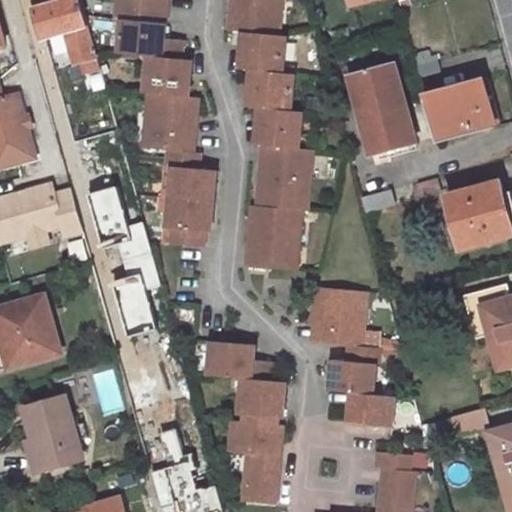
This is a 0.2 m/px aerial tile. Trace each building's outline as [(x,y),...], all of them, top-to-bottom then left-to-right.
[(124,133),(89,9),(86,0),(37,0),(49,43),(61,40),(59,30),(67,28),(78,62),(84,61),(88,73),(92,72),(98,91),(82,96),(97,148),(108,145),(106,138),(124,133)] [(126,13),(169,17),(169,0),(118,0),(118,12),(126,13)] [(284,0),(235,0),(234,24),(246,25),(283,29),(284,0)] [(149,49),(184,52),(185,33),(168,31),(169,17),(126,13),(123,46),(149,49)] [(283,29),(246,25),(243,62),(254,63),(284,66),(287,29),(283,29)] [(184,52),(149,49),(146,86),(150,86),(191,90),(195,53),(184,52)] [(397,56),(352,67),(372,145),(416,134),(397,56)] [(292,104),(295,67),(284,66),(254,63),(251,100),(263,101),(292,104)] [(487,76),(427,92),(438,134),(498,118),(487,76)] [(150,86),(146,141),(171,143),(196,146),(201,91),(191,90),(150,86)] [(266,139),(301,142),(304,105),(292,104),(263,101),(260,138),(266,139)] [(308,205),(314,143),(301,142),(266,139),(261,201),(303,204),(308,205)] [(201,163),(203,146),(196,146),(171,143),(170,151),(168,160),(174,161),(171,191),(216,195),(218,164),(201,163)] [(500,173),(447,187),(462,240),(511,225),(511,217),(503,186),(500,173)] [(75,186),(106,297),(121,292),(90,182),(75,186)] [(396,197),(393,182),(364,190),(368,205),(396,197)] [(511,189),(510,184),(503,186),(511,217),(511,189)] [(0,221),(8,219),(1,192),(0,191),(0,221)] [(213,226),(216,195),(171,191),(168,222),(174,223),(173,239),(206,242),(207,226),(213,226)] [(298,264),(303,204),(261,201),(256,200),(250,259),(298,264)] [(511,356),(511,288),(509,278),(467,289),(479,331),(494,328),(502,359),(511,356)] [(363,341),(369,287),(321,283),(315,336),(352,340),(363,341)] [(44,292),(0,303),(0,366),(60,351),(44,292)] [(256,339),(213,335),(210,370),(243,373),(272,376),(274,357),(254,355),(256,339)] [(400,355),(400,339),(384,338),(384,355),(400,355)] [(374,389),(377,358),(382,359),(384,343),(363,341),(352,340),(351,356),(336,354),(333,385),(355,387),(374,389)] [(243,411),(284,415),(288,377),(272,376),(243,373),(240,410),(243,411)] [(352,419),(394,423),(398,392),(374,389),(355,387),(352,419)] [(45,470),(85,459),(80,440),(71,407),(67,395),(27,405),(31,419),(45,470)] [(460,428),(489,420),(484,402),(455,409),(460,428)] [(71,407),(80,440),(92,437),(87,423),(82,423),(77,406),(71,407)] [(243,417),(284,421),(284,415),(243,411),(243,417)] [(284,421),(243,417),(233,416),(232,445),(248,447),(244,497),(277,500),(284,421)] [(511,418),(491,424),(511,496),(511,418)] [(45,470),(31,419),(26,420),(32,440),(28,441),(36,472),(45,470)] [(119,435),(126,461),(143,457),(136,431),(119,435)] [(412,466),(414,452),(391,449),(382,447),(380,463),(386,463),(412,466)] [(410,511),(416,467),(412,466),(386,463),(381,511),(368,511),(363,511),(410,511)] [(123,511),(119,497),(85,507),(85,511),(123,511)]
